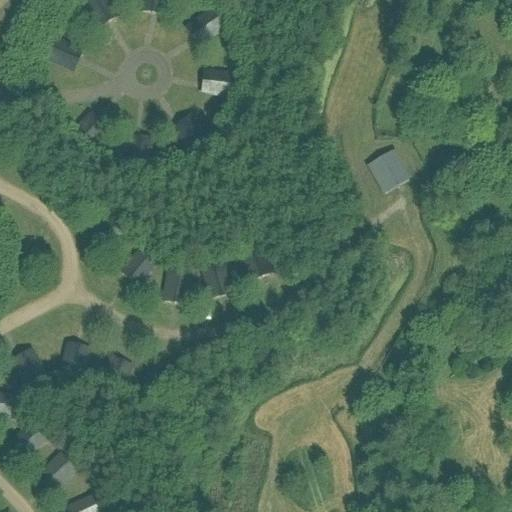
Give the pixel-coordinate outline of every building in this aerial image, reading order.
[(111,14),(102,0),(95,0),(84,7),(94,24),(111,14)] [(164,10),(165,0),(145,0),(144,7),(164,10)] [(206,45),(223,33),(212,17),(195,29),(206,45)] [(72,54),(54,46),(46,63),(64,72),(72,54)] [(213,100),(233,102),(236,83),(215,80),(213,100)] [(84,129),(71,144),(85,157),(99,142),(84,129)] [(181,144),(194,159),(209,147),(196,131),(181,144)] [(130,155),(129,175),(148,176),(149,156),(130,155)] [(394,155),(368,170),(383,198),(410,183),(394,155)] [(110,250),(127,239),(117,223),(100,233),(110,250)] [(268,271),(260,252),(242,259),(249,278),(268,271)] [(144,285),(157,270),(143,257),(129,272),(144,285)] [(228,291),(223,272),(204,276),(209,296),(228,291)] [(186,302),(189,282),(170,278),(167,298),(186,302)] [(67,356),(62,376),(80,381),(86,361),(67,356)] [(18,371),(29,388),(45,378),(35,360),(18,371)] [(109,370),(101,389),(119,397),(127,378),(109,370)] [(150,375),(145,395),(164,400),(169,380),(150,375)] [(0,417),(16,420),(19,400),(0,398),(0,417)] [(29,455),(45,442),(33,427),(17,440),(29,455)] [(60,486),(75,472),(61,458),(47,472),(60,486)] [(79,511),(102,511),(96,499),(77,508),(79,511)]
